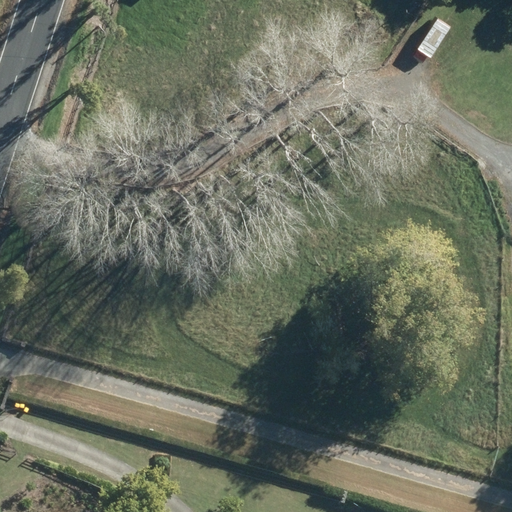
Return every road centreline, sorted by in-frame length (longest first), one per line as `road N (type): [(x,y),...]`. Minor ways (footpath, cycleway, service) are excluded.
road 1 (unknown): [(0,167),(147,156),(321,73),(371,61),(422,67),(511,135)]
road 2 (unknown): [(0,393),(88,446),(189,489),(205,511)]
road 3 (tertiary): [(38,0),(0,117)]
